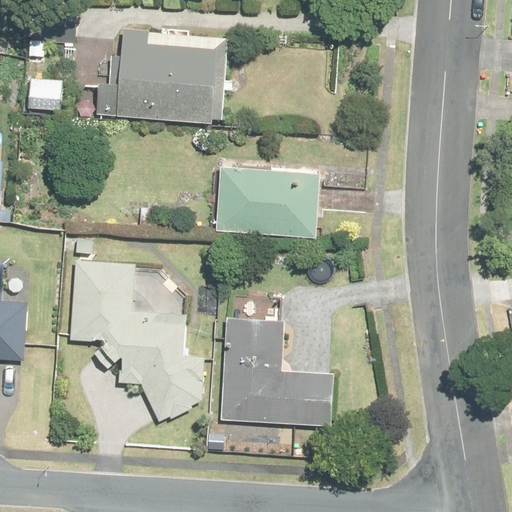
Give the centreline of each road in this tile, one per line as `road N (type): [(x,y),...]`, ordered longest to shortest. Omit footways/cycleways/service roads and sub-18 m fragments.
road 1 (residential): [(452,0),(438,198),(440,301),(472,511)]
road 2 (residential): [(0,486),(430,511)]
